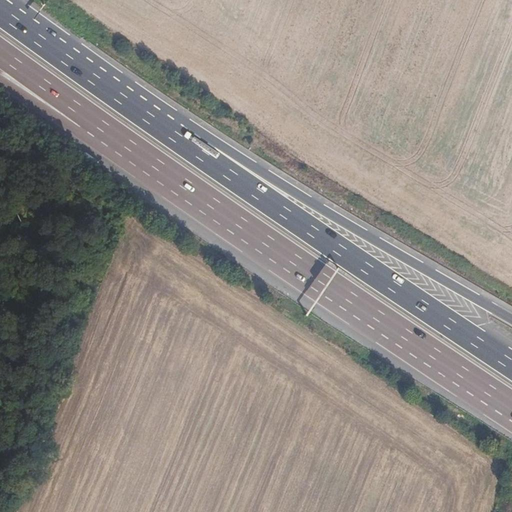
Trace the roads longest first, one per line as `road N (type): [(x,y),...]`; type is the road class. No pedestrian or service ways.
road 1 (motorway): [(90,120),(511,408)]
road 2 (motorway): [(511,365),(201,149)]
road 3 (motorway): [(511,320),(229,150),(201,149)]
road 4 (motorway): [(201,149),(0,7)]
